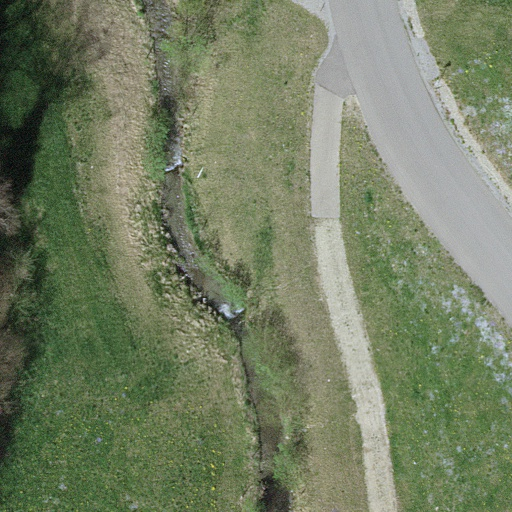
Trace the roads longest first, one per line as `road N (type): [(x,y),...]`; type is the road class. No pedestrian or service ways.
road 1 (track): [(367,13),(329,90),(326,215),(385,511)]
road 2 (tertiary): [(364,0),(392,92),(418,140),(511,268)]
